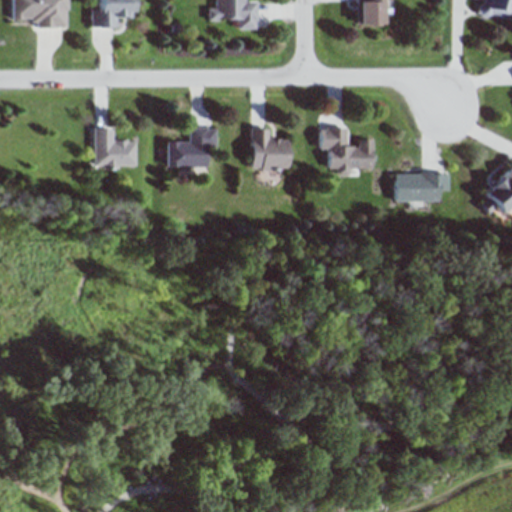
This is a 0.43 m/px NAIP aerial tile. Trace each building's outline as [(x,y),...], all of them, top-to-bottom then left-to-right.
[(10,0),(10,19),(30,19),(30,28),(67,28),(66,0),(10,0)] [(133,0),(98,0),(98,10),(89,10),(89,28),(115,28),(115,17),(134,17),(133,0)] [(235,29),(255,29),(255,1),(244,1),(244,0),(214,0),(214,7),(206,7),(206,19),(235,19),(235,29)] [(382,25),(382,0),(355,0),(355,25),(382,25)] [(508,22),(511,9),(511,8),(511,0),(473,0),(479,1),(476,15),(508,22)] [(135,168),(135,139),(113,139),(113,128),(92,128),(92,168),(135,168)] [(166,139),(166,168),(205,168),(205,147),(215,147),(215,128),(187,128),(187,139),(166,139)] [(371,142),(346,142),(346,128),(318,129),(318,150),(328,150),(328,175),(349,175),(349,168),(371,167),(371,142)] [(288,170),(287,140),(269,140),(269,129),(249,129),(250,170),(288,170)] [(480,194),(485,199),(478,205),(488,214),(495,208),(502,215),(511,205),(511,165),(510,164),(480,194)] [(393,172),(393,202),(436,202),(436,192),(445,192),(445,172),(393,172)]
